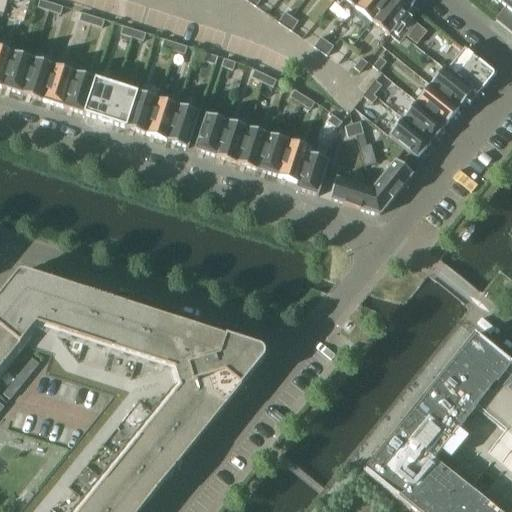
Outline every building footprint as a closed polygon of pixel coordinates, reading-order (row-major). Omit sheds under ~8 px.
[(256,9),(261,0),(251,0),(249,4),(256,9)] [(363,0),(342,0),(355,10),(363,0)] [(391,0),(363,0),(355,10),(372,24),(391,0)] [(413,9),(402,0),(391,0),(372,24),(389,38),(413,9)] [(511,0),(494,0),(511,14),(511,0)] [(49,12),(51,5),(40,1),(37,9),(49,12)] [(63,8),(51,5),(49,12),(60,16),(63,8)] [(90,26),(93,18),(81,14),(79,22),(90,26)] [(284,29),(291,19),(285,14),(278,24),(284,29)] [(104,22),(93,18),(90,26),(102,30),(104,22)] [(291,33),(298,23),(291,19),(284,29),(291,33)] [(400,24),(395,31),(405,38),(410,32),(400,24)] [(406,38),(416,46),(427,33),(417,24),(406,38)] [(132,39),(134,31),(123,28),(120,35),(132,39)] [(146,35),(134,31),(132,39),(143,43),(146,35)] [(405,38),(395,31),(390,37),(400,45),(405,38)] [(320,53),(327,43),(320,39),(313,49),(320,53)] [(173,52),(175,45),(164,41),(161,49),(173,52)] [(327,58),(334,48),(327,43),(320,53),(327,58)] [(187,48),(175,45),(173,52),(184,56),(187,48)] [(13,54),(0,49),(0,89),(1,90),(13,54)] [(477,98),(492,79),(493,79),(495,76),(492,73),(464,50),(447,71),(446,73),(472,94),(477,98)] [(1,90),(22,96),(34,61),(13,54),(1,90)] [(203,63),(214,66),(217,58),(206,55),(203,63)] [(380,59),(372,69),(379,74),(386,64),(380,59)] [(354,69),(360,74),(368,65),(361,60),(354,69)] [(54,67),(34,61),(22,96),(43,103),(54,67)] [(222,68),(233,72),(235,64),(224,61),(222,68)] [(75,74),(54,67),(43,103),(64,110),(75,74)] [(444,69),(429,87),(458,111),(472,94),(446,73),(447,71),(444,69)] [(251,79),(262,84),(265,77),(254,72),(251,79)] [(96,81),(75,74),(64,110),(84,116),(96,81)] [(265,77),(262,84),(273,89),(276,82),(265,77)] [(117,88),(96,81),(84,116),(105,123),(117,88)] [(382,87),(375,82),(369,90),(375,95),(382,87)] [(445,128),(458,111),(429,87),(416,104),(445,128)] [(137,94),(117,88),(105,123),(126,130),(137,94)] [(375,95),(369,90),(363,98),(369,103),(375,95)] [(290,99),(300,105),(304,98),(294,92),(290,99)] [(158,101),(137,94),(126,130),(147,136),(158,101)] [(304,98),(300,105),(310,111),(315,104),(304,98)] [(179,108),(158,101),(147,136),(167,143),(179,108)] [(431,145),(445,128),(416,104),(402,121),(431,145)] [(200,114),(179,108),(167,143),(188,150),(200,114)] [(194,152),(214,158),(226,123),(205,116),(194,152)] [(327,123),(337,130),(342,124),(332,117),(327,123)] [(431,145),(402,121),(388,138),(417,162),(431,145)] [(214,158),(235,165),(246,129),(226,123),(214,158)] [(356,137),(363,135),(360,123),(352,126),(356,137)] [(356,137),(352,126),(345,128),(348,140),(356,137)] [(235,165),(256,172),(267,136),(246,129),(235,165)] [(288,143),(267,136),(256,172),(276,178),(288,143)] [(276,178),(297,185),(306,155),(309,156),(311,150),(288,143),(276,178)] [(329,162),(309,156),(306,155),(297,185),(295,191),(318,198),(329,162)] [(395,162),(371,191),(379,217),(380,217),(380,216),(381,216),(413,176),(395,162)] [(336,179),(329,201),(377,217),(378,217),(379,217),(371,191),(336,179)] [(61,334),(112,351),(163,367),(162,369),(166,370),(166,368),(174,370),(175,370),(181,391),(180,391),(175,397),(173,396),(172,398),(173,399),(139,440),(104,483),(81,511),(140,511),(141,511),(175,470),(209,428),(263,362),(263,361),(264,360),(264,359),(264,358),(264,357),(264,356),(264,355),(264,354),(263,353),(263,352),(262,351),(261,350),(260,349),(259,349),(175,322),(126,306),(75,290),(31,276),(25,274),(24,274),(23,273),(22,274),(21,274),(20,274),(19,274),(18,275),(17,275),(17,276),(0,296),(0,326),(22,343),(35,328),(36,326),(58,333),(57,335),(60,336),(61,334)] [(0,370),(3,366),(22,343),(0,326),(0,370)] [(511,511),(511,367),(474,337),(373,461),(363,474),(410,511),(511,511)] [(25,369),(32,374),(39,365),(32,360),(25,369)] [(18,378),(25,383),(32,374),(25,369),(18,378)] [(17,392),(25,383),(18,378),(11,386),(17,392)] [(11,386),(3,395),(10,401),(17,392),(11,386)] [(38,438),(54,444),(69,405),(52,399),(38,438)]
